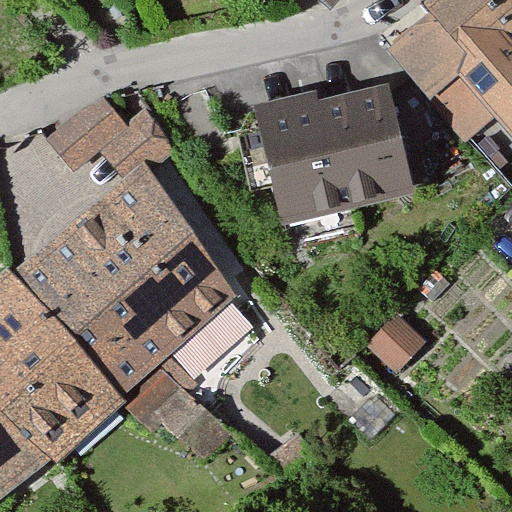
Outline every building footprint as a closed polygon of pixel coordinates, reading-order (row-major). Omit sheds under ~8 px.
[(355,0),(320,0),(338,15),(355,0)] [(511,42),(511,0),(438,0),(426,12),(479,72),(511,42)] [(413,199),(389,88),(256,115),(283,227),(413,199)] [(125,201),(11,297),(119,418),(233,318),(125,201)] [(0,296),(0,427),(49,487),(124,424),(119,418),(11,297),(6,291),(0,296)] [(0,511),(17,511),(49,487),(0,427),(0,511)]
